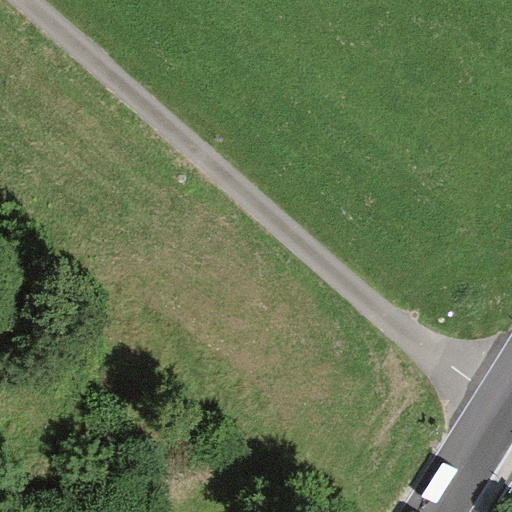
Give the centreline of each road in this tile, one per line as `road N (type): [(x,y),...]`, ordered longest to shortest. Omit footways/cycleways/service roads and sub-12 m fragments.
road 1 (residential): [(19,0),(399,328),(501,403)]
road 2 (tertiary): [(433,511),(501,403)]
